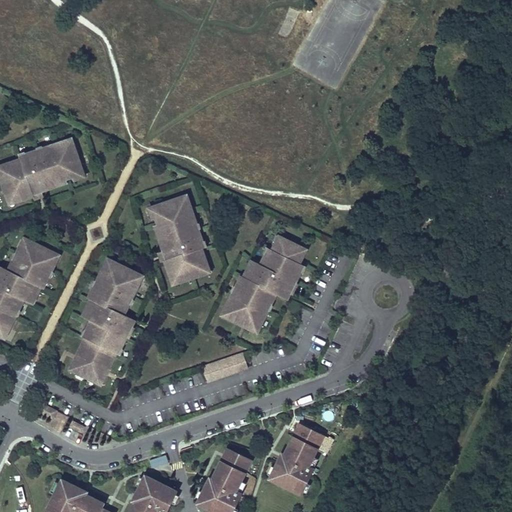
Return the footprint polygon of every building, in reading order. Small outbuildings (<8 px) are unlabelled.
[(53,183),(82,174),(71,141),(55,146),(54,144),(41,148),(42,150),(38,152),(37,149),(24,154),(25,156),(19,158),(1,164),(2,169),(0,169),(0,180),(6,199),(11,198),(13,202),(31,196),(33,199),(42,196),(40,191),(54,186),(53,183)] [(187,213),(182,196),(149,207),(149,209),(153,218),(155,224),(159,236),(156,238),(160,251),(155,253),(159,262),(162,261),(168,279),(172,278),(174,283),(202,273),(201,268),(205,267),(199,248),(200,248),(198,243),(200,242),(195,229),(193,230),(192,225),(194,224),(189,212),(187,213)] [(278,236),(274,245),(272,244),(270,249),(268,249),(266,253),(264,252),(258,263),(253,261),(251,266),(247,264),(241,276),(239,275),(233,287),(235,288),(233,292),(231,291),(222,310),(226,312),(223,317),(250,330),(252,325),(256,327),(265,309),(263,308),(265,303),(268,305),(273,293),(279,296),(282,290),(287,293),(290,287),(288,285),(290,281),(293,282),(298,270),(296,269),(299,264),(297,263),(304,249),(278,236)] [(0,332),(0,331),(5,334),(14,315),(12,314),(14,310),(16,311),(22,300),(27,302),(30,297),(33,299),(39,287),(41,289),(47,277),(45,276),(55,254),(24,239),(14,260),(12,259),(6,270),(0,267),(0,332)] [(97,282),(95,286),(93,285),(87,297),(89,298),(83,309),(87,311),(84,316),(90,319),(84,330),(86,331),(74,355),(76,356),(74,359),(73,358),(68,368),(98,384),(103,373),(102,373),(103,369),(105,370),(117,347),(119,348),(125,336),(123,335),(125,330),(127,331),(130,325),(125,323),(128,317),(122,313),(128,302),(126,301),(128,297),(130,298),(139,280),(135,278),(137,273),(111,260),(108,265),(104,262),(95,281),(97,282)] [(282,290),(279,296),(284,299),(287,293),(282,290)] [(128,317),(125,323),(130,325),(133,319),(128,317)] [(200,369),(204,381),(245,367),(239,352),(199,366),(200,369)] [(54,409),(38,401),(34,408),(51,416),(54,409)] [(85,427),(73,421),(69,428),(82,434),(85,427)] [(268,477),(266,481),(296,496),(298,492),(302,485),(303,485),(310,470),(305,468),(310,459),(314,450),(311,449),(317,436),(296,425),(292,432),(296,434),(293,440),(290,438),(281,456),(277,463),(275,462),(271,469),(272,469),(268,477)] [(317,436),(311,449),(314,450),(321,438),(317,436)] [(224,458),(221,464),(217,462),(208,480),(205,487),(202,486),(198,493),(199,494),(194,505),(207,511),(227,511),(229,509),(231,509),(238,495),(233,492),(238,481),(242,474),(239,473),(245,460),(223,449),(220,456),(224,458)] [(245,460),(239,473),(242,474),(248,462),(245,460)] [(133,495),(130,502),(124,511),(161,511),(167,502),(166,502),(171,490),(141,475),(135,487),(134,486),(131,494),(133,495)] [(104,511),(96,511),(97,511),(98,508),(101,503),(83,495),(76,491),(77,489),(70,485),(69,486),(58,480),(43,510),(46,511),(105,511),(104,511)]
